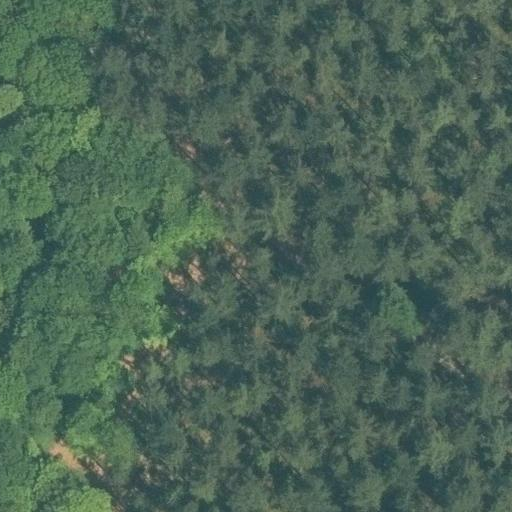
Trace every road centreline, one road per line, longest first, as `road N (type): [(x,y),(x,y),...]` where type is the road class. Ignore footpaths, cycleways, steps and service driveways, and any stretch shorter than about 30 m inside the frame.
road 1 (track): [(511,395),(0,70)]
road 2 (track): [(77,115),(0,386)]
